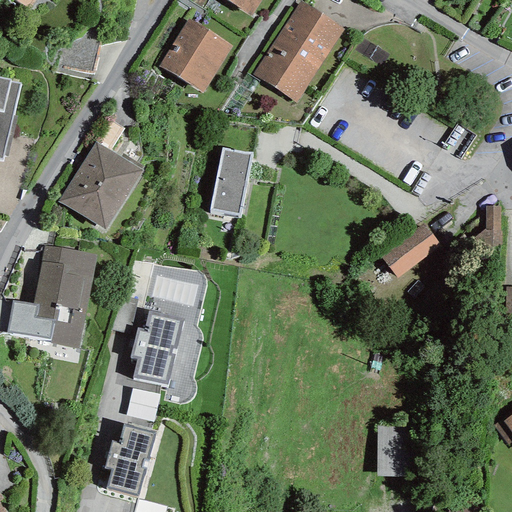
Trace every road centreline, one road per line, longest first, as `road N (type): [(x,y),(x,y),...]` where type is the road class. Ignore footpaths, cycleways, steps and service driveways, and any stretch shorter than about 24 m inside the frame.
road 1 (residential): [(163,0),(42,186),(0,268)]
road 2 (residential): [(80,511),(121,338)]
road 3 (residential): [(511,61),(407,0)]
